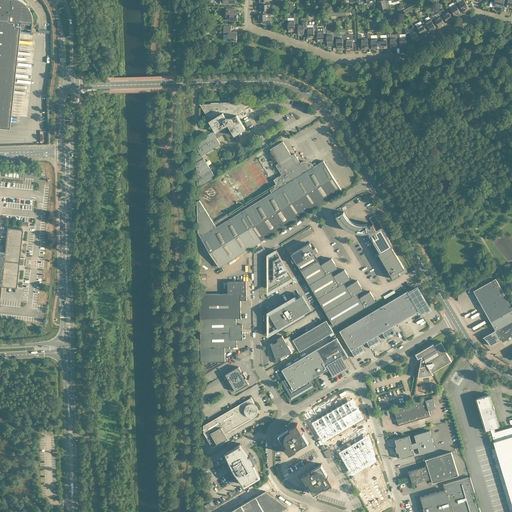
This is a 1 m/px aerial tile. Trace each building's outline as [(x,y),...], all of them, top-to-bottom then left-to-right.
[(31,30),(32,23),(32,19),(31,15),(30,11),(28,8),(26,5),(23,2),(19,0),(0,0),(0,126),(9,128),(19,28),(31,29),(31,30)] [(390,4),(389,4),(386,5),(384,0),(383,0),(378,1),(378,4),(376,4),(377,6),(379,6),(380,10),(383,9),(384,11),(391,9),(390,4)] [(454,3),(455,5),(456,5),(458,9),(461,7),(463,12),(469,8),(464,0),(463,0),(458,3),(457,1),(454,3)] [(270,4),(265,4),(260,4),(260,11),(265,11),(265,14),(268,14),(273,14),(273,10),(270,10),(269,4),(270,4)] [(450,14),(452,12),(455,17),(461,13),(458,9),(456,5),(455,5),(450,8),(449,6),(446,8),(448,11),(450,14)] [(226,17),(230,17),(230,21),(237,21),(237,11),(235,11),(235,8),(226,8),(226,17)] [(438,12),(440,16),(442,18),(444,17),(448,23),(453,20),(450,14),(448,11),(445,13),(443,9),(438,12)] [(288,18),(288,22),(288,31),(295,31),(295,25),(298,25),(298,24),(298,13),(294,13),(294,18),(288,18)] [(268,17),(268,14),(265,14),(258,14),(258,21),(261,21),(261,23),(260,23),(264,24),(268,25),(272,25),(271,25),(271,17),(268,17)] [(434,25),(437,23),(439,28),(445,25),(442,18),(440,16),(434,19),(432,15),(429,17),(430,19),(434,25)] [(424,20),(421,22),(422,24),(425,28),(428,27),(430,31),(436,28),(434,25),(430,19),(426,21),(425,19),(424,20)] [(301,21),(301,24),(298,24),(298,25),(298,34),(305,34),(304,29),(307,28),(307,27),(308,27),(307,25),(307,21),(301,21)] [(308,27),(307,27),(307,28),(308,38),(314,38),(314,32),(317,32),(317,31),(318,31),(317,26),(317,24),(314,25),(307,25),(308,27)] [(412,26),(415,30),(416,32),(419,31),(422,36),(428,32),(425,28),(422,24),(417,27),(416,25),(412,26)] [(231,41),(232,41),(237,41),(237,32),(231,32),(231,26),(224,25),(223,34),(228,34),(228,41),(231,41)] [(323,28),(323,26),(317,26),(318,31),(317,31),(317,32),(317,41),(324,41),(324,36),(327,35),(327,34),(327,30),(327,28),(323,28)] [(337,31),(337,38),(336,38),(336,39),(337,48),(343,48),(343,43),(346,43),(346,39),(346,34),(346,29),(339,29),(339,31),(337,31)] [(327,30),(327,34),(327,35),(327,45),(334,45),(334,39),(336,39),(336,38),(337,38),(337,31),(333,32),(333,30),(327,30)] [(406,33),(406,37),(406,41),(412,38),(414,42),(420,39),(416,32),(415,30),(410,33),(409,31),(406,33)] [(387,33),(387,38),(387,41),(390,41),(390,48),(397,48),(397,41),(397,37),(391,38),(391,33),(387,33)] [(407,47),(406,41),(406,37),(400,37),(400,33),(396,33),(397,37),(397,41),(400,41),(400,48),(407,47)] [(346,49),(353,49),(353,46),(354,46),(354,43),(356,43),(356,34),(352,34),(346,34),(346,39),(346,43),(346,49)] [(358,34),(358,37),(358,43),(360,43),(360,46),(362,46),(362,49),(368,49),(368,43),(367,38),(362,38),(362,34),(358,34)] [(377,35),(371,35),(371,34),(367,34),(367,38),(368,43),(371,43),(371,49),(378,48),(378,41),(377,41),(377,38),(377,35)] [(377,35),(377,38),(377,41),(378,41),(381,41),(381,48),(387,48),(387,41),(387,38),(381,38),(381,34),(377,34),(377,35)] [(196,142),(198,145),(195,147),(195,152),(196,153),(197,188),(215,177),(204,158),(203,158),(202,156),(206,153),(220,144),(217,138),(225,133),(226,128),(225,126),(228,124),(232,131),(235,135),(246,129),(235,112),(239,109),(238,108),(247,103),(200,104),(210,120),(209,121),(215,130),(196,142)] [(200,200),(197,202),(198,233),(203,241),(220,267),(249,249),(257,244),(265,239),(343,191),(342,191),(323,161),(317,165),(315,162),(310,165),(304,164),(302,162),(300,163),(295,154),(292,155),(283,141),(279,144),(270,149),(279,163),(276,165),(282,175),(278,177),(274,179),(277,184),(277,185),(275,187),(228,216),(227,214),(214,223),(200,200)] [(16,176),(16,169),(6,168),(5,176),(16,176)] [(338,212),(335,214),(337,216),(336,216),(338,220),(339,221),(340,222),(341,223),(342,224),(343,225),(344,226),(345,227),(346,228),(347,229),(348,230),(350,230),(351,231),(352,232),(354,232),(355,232),(357,233),(358,233),(360,233),(361,233),(362,233),(364,233),(365,233),(367,233),(369,232),(370,234),(369,234),(379,251),(379,252),(380,253),(392,246),(392,247),(393,246),(393,245),(382,227),(380,223),(379,223),(375,215),(370,219),(373,224),(371,225),(368,226),(367,224),(365,224),(364,224),(363,224),(363,225),(362,225),(361,225),(360,224),(358,224),(357,224),(356,224),(355,223),(354,223),(353,222),(352,222),(351,221),(350,220),(349,219),(348,218),(347,217),(346,216),(345,215),(345,214),(344,213),(344,212),(340,214),(339,214),(340,214),(340,213),(340,212),(339,212),(338,212)] [(0,297),(1,285),(11,286),(13,287),(17,287),(19,265),(22,265),(24,266),(24,258),(22,258),(20,257),(23,228),(7,227),(5,252),(0,251),(0,297)] [(292,258),(292,259),(293,262),(296,261),(301,271),(319,261),(314,254),(318,252),(315,247),(313,248),(310,243),(291,254),(294,258),(293,258),(292,258)] [(392,246),(380,253),(379,254),(394,279),(401,275),(401,274),(399,272),(401,271),(402,272),(403,271),(402,270),(405,269),(392,247),(392,246)] [(269,288),(279,282),(291,275),(293,278),(276,250),(277,252),(269,257),(269,256),(268,256),(269,288)] [(301,271),(309,284),(331,272),(339,267),(337,268),(337,266),(332,258),(321,265),(319,261),(301,271)] [(349,277),(345,269),(334,276),(331,272),(309,284),(318,298),(344,283),(352,278),(351,278),(350,279),(349,277),(350,277),(349,277)] [(511,309),(511,307),(503,291),(496,278),(474,291),(491,321),(511,309)] [(318,298),(326,312),(357,294),(364,289),(363,290),(362,288),(357,280),(346,287),(344,283),(318,298)] [(247,300),(246,281),(228,282),(228,294),(228,300),(241,300),(247,300)] [(427,312),(431,310),(418,288),(414,290),(414,291),(412,293),(414,297),(413,297),(414,298),(415,298),(418,303),(416,304),(420,310),(424,308),(427,312)] [(386,304),(398,323),(420,310),(416,304),(418,303),(415,298),(414,298),(413,297),(414,297),(412,293),(410,289),(386,304)] [(384,297),(385,299),(396,293),(394,290),(384,297)] [(357,294),(326,312),(334,326),(376,301),(375,300),(375,299),(370,291),(359,298),(357,294)] [(228,294),(200,294),(201,333),(243,332),(243,324),(237,324),(236,318),(241,318),(241,300),(228,300),(228,294)] [(307,312),(311,309),(303,295),(296,298),(295,297),(268,313),(268,315),(269,315),(269,334),(266,336),(307,312)] [(461,311),(473,304),(471,301),(460,308),(461,311)] [(398,323),(386,304),(371,313),(382,332),(385,337),(394,332),(393,328),(394,327),(393,326),(398,323)] [(496,330),(511,321),(511,309),(491,321),(496,330)] [(369,346),(379,341),(377,337),(379,336),(378,335),(382,332),(371,313),(355,322),(367,341),(369,346)] [(333,332),(327,320),(292,340),(289,336),(284,339),(282,336),(277,339),(274,341),(275,343),(271,344),(276,358),(280,357),(282,359),(288,356),(287,354),(291,352),(292,353),(298,349),(300,351),(333,332)] [(511,321),(496,330),(483,337),(484,337),(491,346),(501,340),(502,342),(509,339),(511,338),(511,337),(511,336),(511,321)] [(354,355),(363,350),(362,347),(363,346),(362,344),(367,341),(355,322),(340,331),(354,355)] [(243,332),(201,333),(201,362),(225,361),(225,347),(237,346),(237,339),(243,339),(243,332)] [(337,338),(318,349),(327,364),(329,369),(333,377),(349,368),(347,365),(344,360),(348,357),(337,338)] [(433,344),(415,354),(418,359),(419,358),(420,359),(419,360),(420,362),(421,361),(418,375),(418,378),(433,375),(431,373),(432,372),(447,364),(452,361),(446,351),(446,350),(441,342),(434,346),(433,344)] [(318,349),(282,370),(287,378),(282,381),(292,397),(312,385),(309,381),(329,369),(318,349)] [(226,374),(236,391),(249,384),(245,378),(247,377),(244,372),(242,373),(239,367),(226,374)] [(486,430),(490,429),(494,428),(499,426),(489,395),(477,398),(486,430)] [(209,422),(204,425),(204,432),(212,448),(228,439),(225,434),(255,416),(254,414),(255,413),(256,412),(257,412),(258,410),(257,410),(257,409),(256,407),(255,405),(253,405),(254,403),(251,398),(209,422)] [(352,398),(312,422),(323,441),(359,420),(364,417),(359,409),(352,398)] [(431,408),(435,407),(433,398),(426,400),(425,400),(394,409),(399,425),(430,416),(429,410),(431,410),(431,408)] [(298,423),(284,431),(279,434),(290,454),(309,442),(298,423)] [(493,442),(511,503),(511,426),(495,432),(494,428),(490,429),(494,442),(493,442)] [(414,435),(410,436),(412,443),(413,448),(418,447),(420,454),(436,449),(430,430),(415,434),(414,435)] [(361,439),(339,452),(352,474),(373,462),(376,460),(375,455),(370,440),(369,434),(361,439)] [(409,435),(395,439),(397,446),(395,447),(397,452),(399,452),(401,459),(415,454),(413,448),(412,443),(410,436),(409,435)] [(251,458),(251,457),(250,455),(242,444),(242,445),(241,443),(234,447),(235,449),(234,450),(232,448),(226,452),(227,453),(226,454),(233,467),(236,471),(235,472),(244,484),(245,483),(246,485),(252,481),(251,479),(252,478),(253,478),(254,480),(260,476),(259,475),(260,475),(254,462),(252,460),(253,460),(253,459),(252,458),(251,458)] [(327,458),(335,455),(332,448),(324,451),(327,458)] [(426,460),(428,467),(431,476),(433,482),(432,483),(459,475),(451,452),(425,459),(425,460),(426,460)] [(303,475),(309,486),(314,494),(333,483),(322,464),(303,475)] [(431,476),(428,467),(426,468),(426,466),(409,471),(411,479),(410,482),(413,483),(413,484),(430,479),(429,476),(431,476)] [(480,511),(479,508),(477,508),(473,493),(475,492),(470,476),(448,483),(450,488),(420,497),(421,499),(424,508),(423,508),(424,511),(480,511)] [(373,482),(361,489),(373,510),(389,501),(384,486),(381,477),(373,482)] [(265,491),(229,511),(278,511),(288,507),(265,491)] [(205,505),(207,510),(215,507),(212,501),(205,505)]
